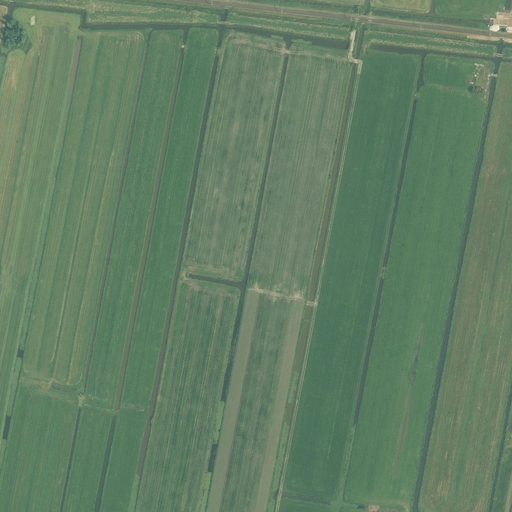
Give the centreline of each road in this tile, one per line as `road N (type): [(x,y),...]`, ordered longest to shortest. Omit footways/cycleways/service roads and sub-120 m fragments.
road 1 (track): [(315,305),(360,62),(350,58),(355,29)]
road 2 (track): [(276,511),(315,305),(306,303)]
road 3 (track): [(367,38),(511,55)]
road 4 (track): [(234,35),(287,53),(350,55)]
